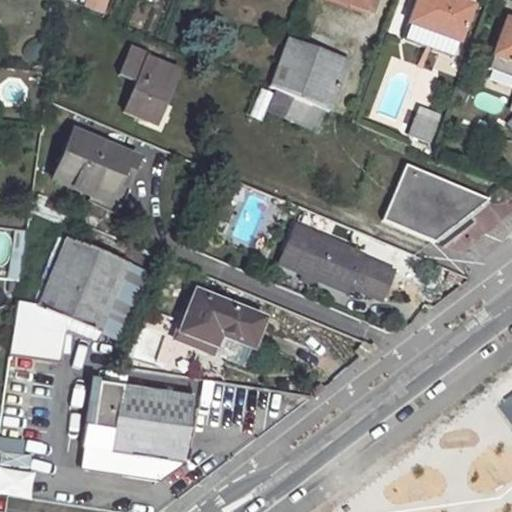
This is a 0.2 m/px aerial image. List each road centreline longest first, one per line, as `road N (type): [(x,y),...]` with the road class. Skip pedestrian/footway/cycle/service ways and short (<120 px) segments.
road 1 (secondary): [(239,511),(511,305)]
road 2 (unknown): [(139,511),(73,480),(83,366)]
